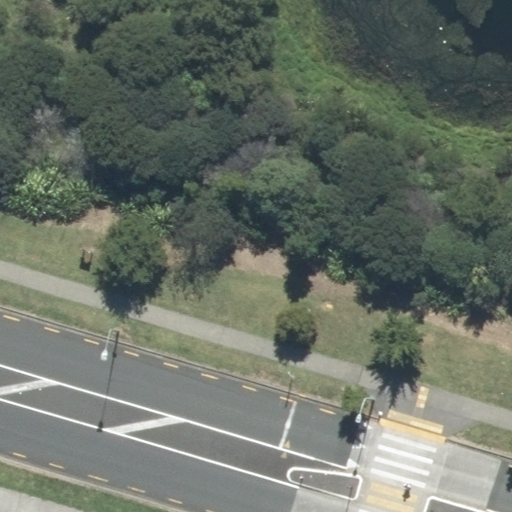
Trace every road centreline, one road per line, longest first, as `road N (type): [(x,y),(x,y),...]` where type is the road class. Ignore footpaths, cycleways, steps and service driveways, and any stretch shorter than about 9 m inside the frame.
road 1 (secondary): [(106,409),(212,416),(401,459),(511,495)]
road 2 (secondary): [(347,511),(106,409)]
